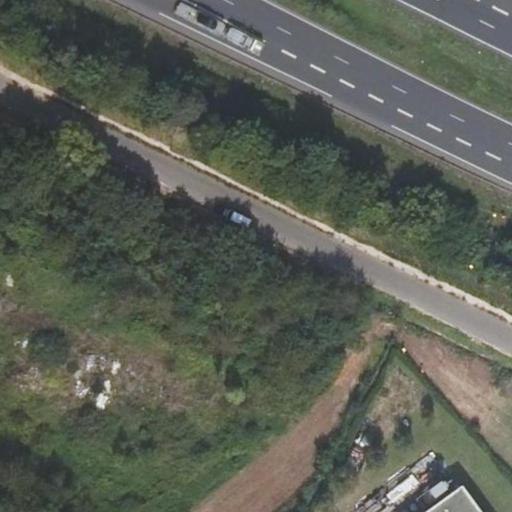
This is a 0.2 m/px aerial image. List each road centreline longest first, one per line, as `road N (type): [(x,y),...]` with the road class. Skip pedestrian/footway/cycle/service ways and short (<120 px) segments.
road 1 (residential): [(0,85),(511,340)]
road 2 (trunk): [(263,25),(511,145)]
